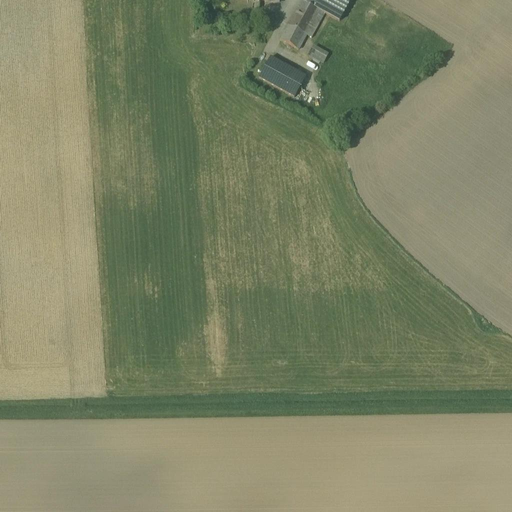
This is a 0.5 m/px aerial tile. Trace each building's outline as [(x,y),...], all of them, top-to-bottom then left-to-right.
[(350,2),(347,0),(306,0),(304,4),(318,11),(339,23),(350,2)] [(318,11),(304,4),(299,12),(313,20),(318,11)] [(313,20),(299,12),(288,33),(302,41),(305,36),(311,39),(320,23),(313,20)] [(302,41),(288,33),(286,32),(280,41),(298,51),(303,42),(302,41)] [(313,46),(308,57),(324,64),(329,54),(313,46)] [(306,78),(271,58),(259,80),(294,99),(306,78)]
